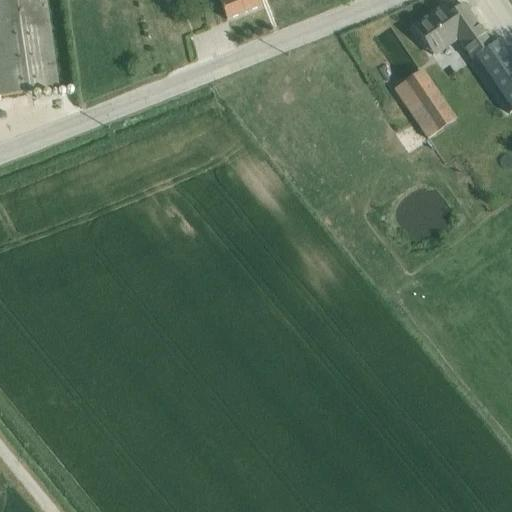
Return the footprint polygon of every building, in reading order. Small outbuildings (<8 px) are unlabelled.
[(0,0),(0,99),(53,93),(40,0),(0,0)] [(248,0),(224,8),(231,31),(268,18),(261,0),(248,0)] [(511,89),(511,67),(458,0),(440,0),(421,16),(491,105),(511,89)] [(425,146),(456,121),(414,68),(398,81),(387,67),(363,86),(379,106),(388,99),(425,146)] [(316,150),(295,168),(318,196),(339,178),(316,150)]
